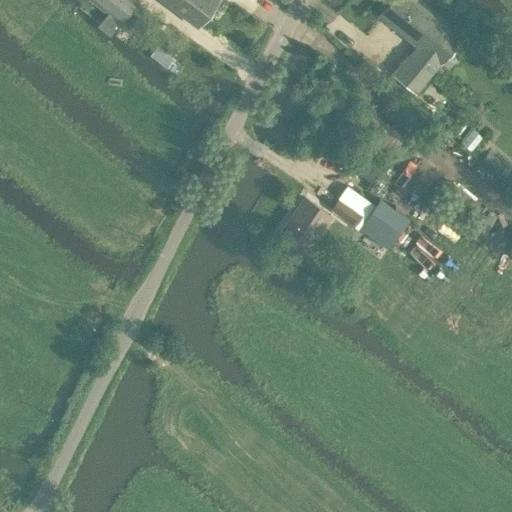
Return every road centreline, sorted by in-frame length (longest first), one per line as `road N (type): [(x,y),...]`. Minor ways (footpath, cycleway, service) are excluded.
road 1 (unclassified): [(38,511),(302,0)]
road 2 (track): [(299,474),(232,409),(124,337)]
